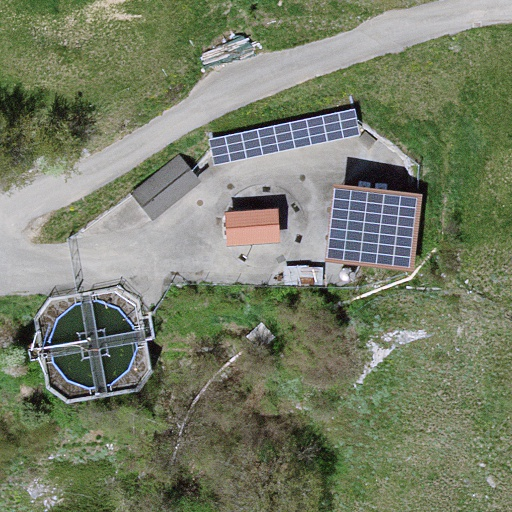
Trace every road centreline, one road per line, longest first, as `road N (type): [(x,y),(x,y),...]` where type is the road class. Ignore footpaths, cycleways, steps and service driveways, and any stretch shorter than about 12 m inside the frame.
road 1 (track): [(511,15),(470,13),(212,96),(0,231)]
road 2 (track): [(0,276),(68,272),(181,242)]
